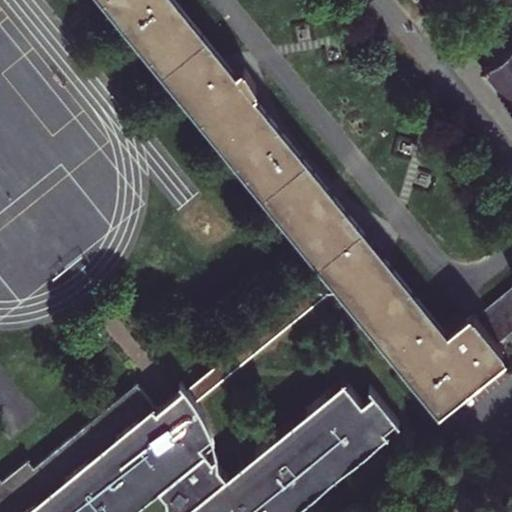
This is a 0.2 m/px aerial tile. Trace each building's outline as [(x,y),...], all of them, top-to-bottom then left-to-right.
[(115,0),(330,269),(312,284),(322,296),(332,294),(340,292),(345,287),(435,399),(498,348),(493,343),(472,316),(469,313),(443,334),(246,89),(252,84),(253,85),(255,84),(245,64),(244,65),(244,66),(234,74),(174,0),(115,0)] [(511,26),(506,19),(468,51),(479,63),(477,66),(495,87),(493,89),(511,111),(511,26)] [(472,316),(493,343),(511,327),(511,282),(472,316)] [(322,296),(312,284),(188,386),(196,398),(322,296)] [(328,389),(332,394),(347,382),(343,377),(328,389)] [(127,511),(131,509),(125,503),(154,480),(159,485),(166,493),(168,506),(173,501),(180,510),(181,511),(274,511),(293,497),(297,502),(320,483),(316,478),(343,455),(347,460),(371,442),(367,436),(381,424),(361,400),(347,382),(332,394),(328,389),(304,407),(309,414),(282,435),(277,430),(254,449),(258,455),(230,478),(226,472),(218,462),(218,451),(213,455),(208,448),(201,441),(213,432),(212,426),(196,398),(188,386),(187,385),(159,408),(138,382),(36,465),(30,458),(3,479),(0,474),(0,511),(127,511)] [(373,390),(361,400),(381,424),(393,415),(373,390)] [(277,430),(282,435),(309,414),(304,407),(277,430)] [(386,430),(381,424),(367,436),(371,442),(386,430)] [(208,448),(216,442),(213,432),(201,441),(208,448)] [(254,449),(226,472),(230,478),(258,455),(254,449)] [(347,460),(343,455),(316,478),(320,483),(347,460)] [(125,503),(131,509),(159,485),(154,480),(125,503)] [(274,511),(284,511),(297,502),(293,497),(274,511)]
